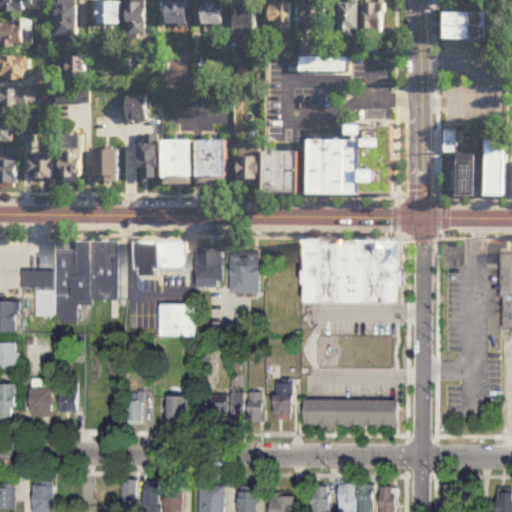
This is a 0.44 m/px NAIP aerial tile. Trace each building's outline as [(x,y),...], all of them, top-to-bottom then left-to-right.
[(33,0),(0,0),(0,14),(34,14),(33,0)] [(225,3),(205,3),(205,27),(225,27),(225,3)] [(122,4),(101,4),(101,27),(122,27),(122,4)] [(148,38),(148,4),(129,4),(129,38),(148,38)] [(189,30),(189,4),(168,4),(168,30),(189,30)] [(291,4),(272,4),(272,32),(291,32),(291,4)] [(340,39),(359,39),(359,4),(340,4),(340,39)] [(364,33),(384,33),(384,4),(364,4),(364,33)] [(80,5),(58,5),(58,39),(80,39),(80,5)] [(306,5),(306,29),(327,29),(327,5),(306,5)] [(236,38),(258,38),(258,6),(236,6),(236,38)] [(444,41),(486,41),(486,13),(444,13),(444,41)] [(0,26),(0,49),(26,49),(26,27),(0,26)] [(55,60),(55,51),(42,51),(42,60),(55,60)] [(300,93),(349,93),(349,58),(300,58),(300,93)] [(0,82),(33,82),(33,60),(0,59),(0,82)] [(69,59),(69,82),(87,82),(87,59),(69,59)] [(54,89),(54,76),(40,76),(40,89),(54,89)] [(0,109),(36,109),(36,92),(0,92),(0,109)] [(129,111),(129,123),(147,123),(147,111),(129,111)] [(0,125),(0,145),(16,145),(16,126),(0,125)] [(23,127),(24,143),(35,142),(34,126),(23,127)] [(363,128),(362,143),(363,195),(394,195),(394,128),(363,128)] [(159,181),(159,137),(145,137),(145,146),(141,146),(141,181),(159,181)] [(84,138),(64,138),(64,184),(84,184),(84,138)] [(309,142),(362,143),(363,195),(309,195),(309,142)] [(487,142),(507,143),(506,199),(486,199),(487,142)] [(228,143),(198,143),(198,181),(228,181),(228,143)] [(194,144),(165,144),(165,187),(194,187),(194,144)] [(0,186),(19,186),(19,150),(8,150),(8,162),(0,162),(0,186)] [(120,153),(96,153),(96,185),(120,185),(120,153)] [(241,187),(261,187),(261,153),(241,153),(241,187)] [(265,153),(265,196),(298,196),(299,153),(265,153)] [(458,197),(476,197),(475,156),(458,156),(458,197)] [(54,181),(54,158),(31,158),(31,181),(54,181)] [(121,244),(58,243),(58,271),(25,271),(24,290),(38,290),(38,317),(58,317),(58,323),(79,323),(79,306),(94,306),(94,301),(121,301),(121,244)] [(308,243),(307,302),(406,303),(407,244),(308,243)] [(137,245),(137,276),(156,276),(156,270),(189,270),(189,245),(137,245)] [(511,329),(511,254),(504,255),(503,329),(511,329)] [(198,288),(225,288),(225,255),(198,255),(198,288)] [(233,295),(262,295),(262,258),(233,258),(233,295)] [(0,301),(0,332),(19,333),(19,302),(0,301)] [(161,338),(197,338),(197,306),(161,306),(161,338)] [(0,365),(20,365),(20,343),(0,343),(0,365)] [(79,383),(61,383),(61,413),(79,413),(79,383)] [(16,384),(0,384),(0,417),(16,418),(16,384)] [(294,384),(276,384),(276,418),(294,418),(294,384)] [(265,392),(250,392),(250,422),(265,422),(265,392)] [(247,393),(231,393),(231,423),(247,423),(247,393)] [(212,395),(212,425),(229,425),(229,395),(212,395)] [(187,397),(167,397),(167,421),(187,421),(187,397)] [(307,400),(400,401),(400,427),(307,426),(307,400)] [(128,425),(143,425),(143,402),(128,402),(128,425)] [(140,480),(124,480),(124,509),(140,509),(140,480)] [(162,511),(162,482),(146,482),(146,511),(162,511)] [(17,484),(0,484),(0,509),(17,510),(17,484)] [(35,511),(56,511),(56,485),(36,485),(35,511)] [(357,511),(357,485),(341,485),(341,511),(357,511)] [(360,511),(375,511),(376,485),(360,485),(360,511)] [(201,486),(201,511),(226,511),(226,486),(201,486)] [(464,509),(464,486),(446,486),(446,509),(464,509)] [(314,511),(330,511),(331,487),(314,487),(314,511)] [(382,511),(398,511),(398,488),(383,488),(382,511)] [(511,511),(511,491),(500,492),(500,511),(511,511)] [(259,511),(259,492),(241,492),(240,511),(259,511)] [(296,511),(296,497),(273,497),(272,511),(296,511)]
